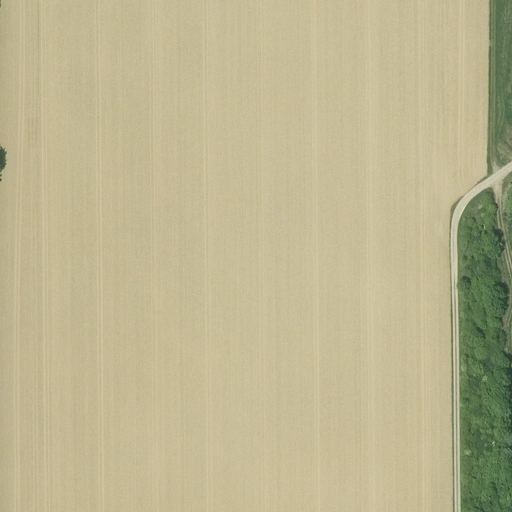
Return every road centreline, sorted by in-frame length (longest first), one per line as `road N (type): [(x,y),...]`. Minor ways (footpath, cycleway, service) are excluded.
road 1 (track): [(458,511),(454,229),(471,197),(511,169)]
road 2 (track): [(499,177),(491,156),(494,0)]
